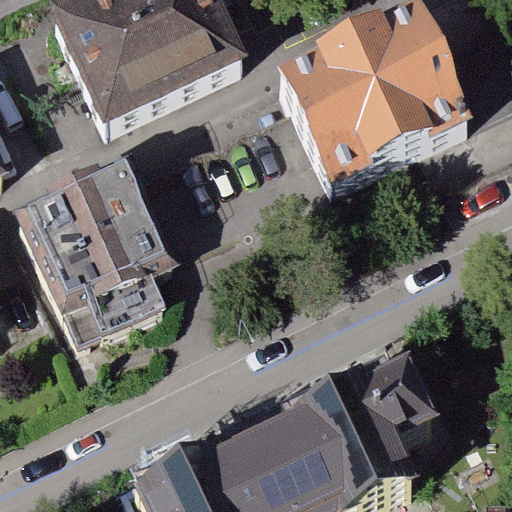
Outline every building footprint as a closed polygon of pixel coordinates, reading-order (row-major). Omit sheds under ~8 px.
[(213,0),(120,0),(55,31),(109,145),(251,78),(213,0)] [(417,34),(274,104),(329,214),(472,144),(417,34)] [(0,169),(0,193),(10,189),(0,169)] [(133,184),(10,239),(52,332),(175,277),(133,184)] [(378,380),(115,511),(383,511),(394,507),(373,465),(412,446),(378,380)]
